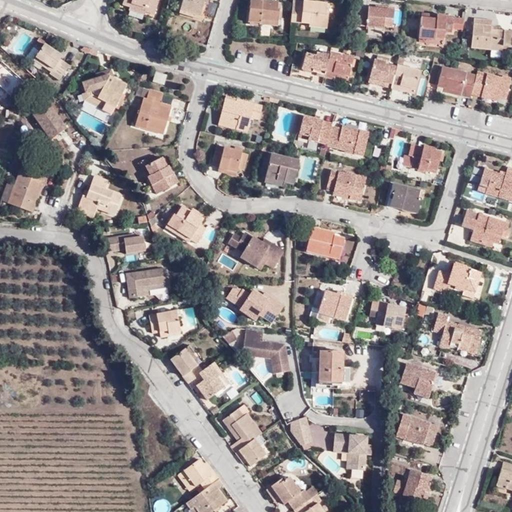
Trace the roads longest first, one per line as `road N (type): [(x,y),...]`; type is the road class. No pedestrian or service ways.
road 1 (residential): [(472,135),(435,234),(306,205),(249,206),(210,193),(194,176),(190,141),(210,68)]
road 2 (residential): [(0,234),(89,240),(122,339),(269,511)]
road 3 (residential): [(472,135),(210,68)]
road 4 (residential): [(463,491),(511,347)]
road 5 (residential): [(210,68),(87,29)]
